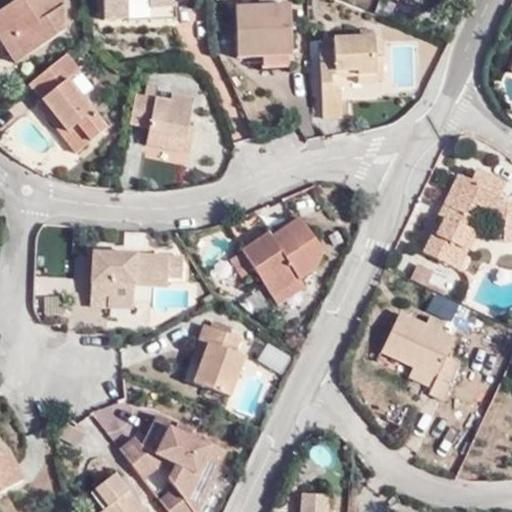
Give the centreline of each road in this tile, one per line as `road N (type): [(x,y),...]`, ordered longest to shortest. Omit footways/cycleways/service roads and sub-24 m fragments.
road 1 (residential): [(407,160),(329,155),(192,206),(32,199)]
road 2 (residential): [(32,199),(13,245),(8,301),(21,370),(114,363)]
road 3 (residential): [(308,388),(407,160)]
road 4 (residential): [(511,497),(428,490),(381,460),(308,388)]
road 5 (residential): [(252,511),(308,388)]
